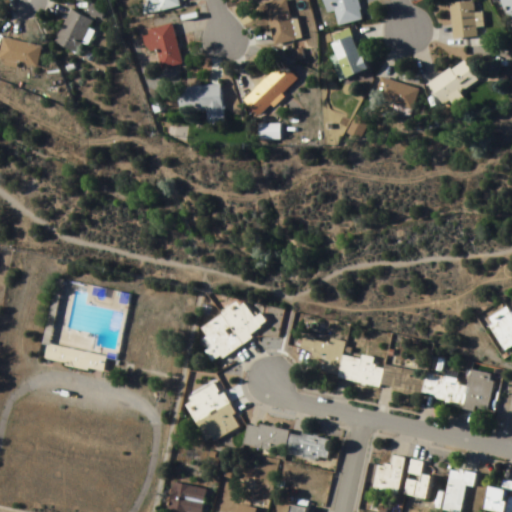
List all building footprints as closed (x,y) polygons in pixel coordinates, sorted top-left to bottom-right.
[(179,8),(177,0),(143,0),(148,16),(179,8)] [(296,18),(289,20),(285,0),(265,4),(273,46),(300,40),(296,18)] [(357,0),(323,0),(326,14),(334,12),(337,26),(362,21),(357,0)] [(511,0),(497,0),(495,1),(498,11),(505,9),(509,22),(511,21),(511,0)] [(482,13),(474,13),(473,2),(449,4),(452,39),(484,36),(482,13)] [(77,55),(93,23),(70,11),(54,43),(77,55)] [(157,51),(161,69),(181,65),(173,26),(142,32),(147,53),(157,51)] [(328,40),(347,79),(367,69),(348,30),(328,40)] [(1,65),(38,65),(38,43),(1,43),(1,65)] [(440,107),(450,101),(453,105),(463,99),(460,93),(477,84),(466,62),(427,83),(440,107)] [(242,101),(258,118),(298,80),(282,64),(242,101)] [(412,111),(419,90),(382,79),(375,100),(412,111)] [(177,89),(179,113),(206,111),(207,126),(223,125),(221,86),(177,89)] [(279,126),(259,126),(259,141),(279,141),(279,126)] [(52,328),(62,281),(57,280),(46,327),(52,328)] [(213,363),(270,328),(261,314),(252,320),(241,301),(199,327),(205,337),(199,341),(213,363)] [(504,351),(511,346),(511,308),(508,311),(506,307),(485,320),(504,351)] [(421,394),(420,399),(489,411),(495,376),(471,371),(469,383),(425,376),(425,374),(374,365),(375,361),(344,355),(346,344),(303,336),(299,357),(312,359),(309,374),(421,394)] [(104,373),(107,356),(45,345),(42,362),(104,373)] [(216,383),(188,399),(213,442),(241,426),(216,383)] [(244,446),(327,465),(332,442),(249,423),(244,446)] [(371,491),(397,497),(405,459),(393,457),(391,468),(377,465),(371,491)] [(427,500),(430,477),(421,475),(423,463),(411,461),(405,497),(427,500)] [(461,511),(465,487),(473,488),(476,474),(451,470),(442,511),(461,511)] [(201,511),(206,491),(173,484),(166,511),(201,511)] [(503,511),(509,493),(488,487),(482,510),(487,511),(503,511)]
